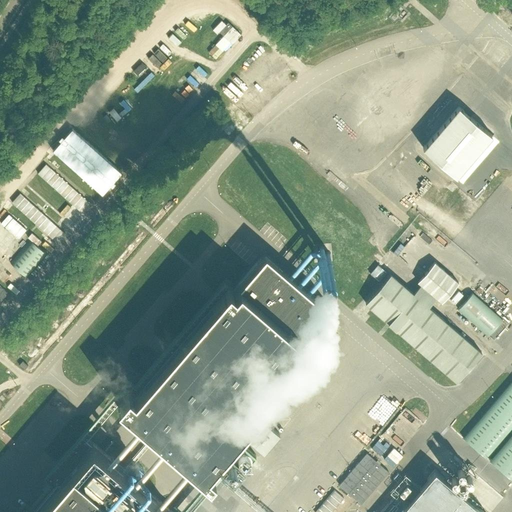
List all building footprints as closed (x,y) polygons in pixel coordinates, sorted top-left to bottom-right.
[(221,53),(239,34),(231,26),(223,34),(223,35),(215,43),(215,44),(213,45),(221,53)] [(175,27),(171,31),(179,39),(183,36),(175,27)] [(169,34),(165,38),(173,46),(178,42),(169,34)] [(411,95),(438,77),(419,48),(392,66),(411,95)] [(372,110),(394,87),(369,64),(347,88),(372,110)] [(185,92),(190,88),(176,74),(171,78),(185,92)] [(308,108),(331,129),(351,107),(327,87),(308,108)] [(457,176),(474,155),(492,134),(458,105),(423,147),(457,176)] [(117,124),(138,144),(147,134),(126,114),(117,124)] [(353,126),(342,139),(366,159),(386,135),(381,131),(382,130),(375,123),(372,127),(365,120),(361,125),(360,124),(356,129),(353,126)] [(115,123),(107,131),(111,135),(119,126),(115,123)] [(299,157),(323,177),(344,152),(321,132),(315,139),(299,157)] [(106,139),(103,143),(112,150),(115,146),(106,139)] [(488,145),(476,159),(485,166),(496,153),(488,145)] [(373,166),(398,191),(418,171),(402,155),(396,161),(391,156),(389,159),(385,154),(373,166)] [(485,185),(510,206),(511,203),(511,161),(508,158),(485,185)] [(77,216),(87,204),(42,167),(34,176),(60,199),(52,209),(51,209),(41,221),(59,236),(70,223),(73,225),(79,217),(77,216)] [(332,186),(355,206),(376,181),(364,171),(362,174),(356,181),(362,186),(357,193),(352,188),(348,193),(338,185),(342,182),(338,178),(332,186)] [(405,197),(415,208),(438,185),(427,175),(405,197)] [(8,242),(19,228),(0,213),(0,240),(2,238),(8,242)] [(44,248),(54,236),(45,228),(35,240),(44,248)] [(27,275),(46,253),(30,240),(11,262),(27,275)] [(307,351),(301,345),(333,308),(266,250),(234,288),(228,282),(210,303),(171,348),(163,358),(145,379),(133,392),(128,387),(127,387),(116,400),(208,478),(213,472),(207,467),(211,462),(233,480),(255,454),(234,436),(307,351)] [(441,301),(458,281),(433,260),(416,280),(441,301)] [(455,380),(481,350),(390,272),(364,302),(455,380)] [(25,369),(28,365),(23,360),(19,364),(25,369)] [(511,384),(489,411),(511,431),(511,384)] [(263,451),(279,433),(260,417),(245,435),(263,451)] [(0,511),(174,511),(159,499),(80,431),(43,474),(54,484),(30,511),(27,511),(23,508),(19,511),(3,511),(0,509),(0,511)] [(503,451),(503,442),(498,448),(498,443),(491,443),(493,445),(490,449),(490,448),(482,457),(480,455),(473,455),(473,449),(474,448),(469,443),(467,443),(467,457),(471,461),(488,461),(483,467),(487,467),(491,461),(495,461),(503,451)] [(138,476),(144,468),(135,461),(129,468),(138,476)] [(484,511),(434,469),(397,511),(484,511)]
